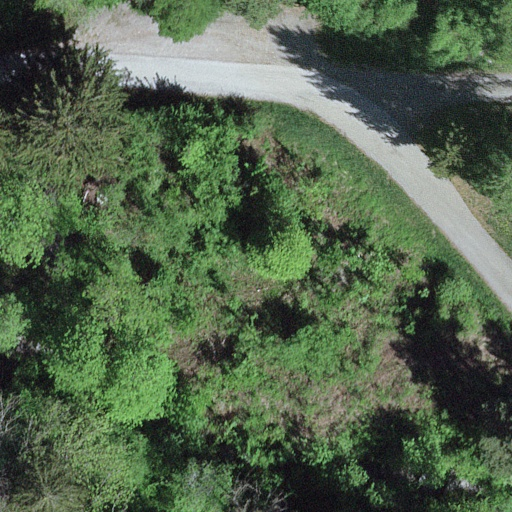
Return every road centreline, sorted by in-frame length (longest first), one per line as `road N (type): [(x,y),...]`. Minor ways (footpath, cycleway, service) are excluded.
road 1 (residential): [(0,71),(169,64),(351,97),(511,285)]
road 2 (track): [(351,97),(511,97)]
